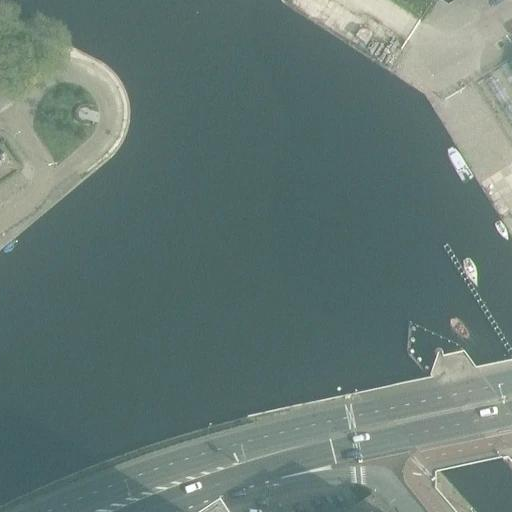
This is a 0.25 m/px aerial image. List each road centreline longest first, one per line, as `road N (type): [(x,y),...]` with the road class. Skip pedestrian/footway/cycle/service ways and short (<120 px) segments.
road 1 (secondary): [(511,383),(265,436),(47,511)]
road 2 (secondary): [(276,466),(511,414)]
road 3 (secondary): [(144,511),(276,466)]
